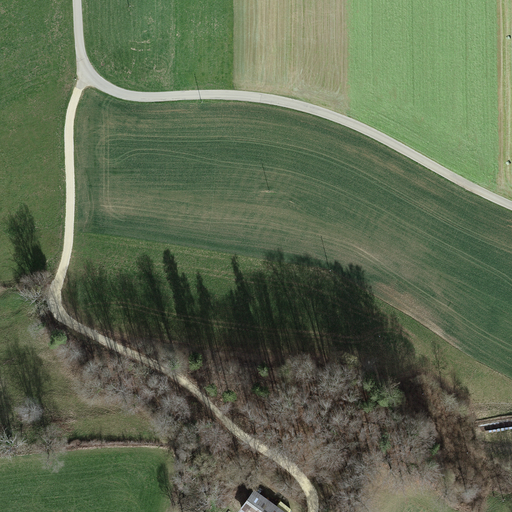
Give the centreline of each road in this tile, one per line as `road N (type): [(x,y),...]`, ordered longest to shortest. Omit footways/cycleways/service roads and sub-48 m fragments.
road 1 (track): [(311,511),(310,491),(295,468),(236,431),(181,379),(72,323),(57,307),(70,219),(68,130),(87,74)]
road 2 (unclassified): [(511,205),(310,108),(256,96),(137,96),(109,88),(83,67),(76,0)]
